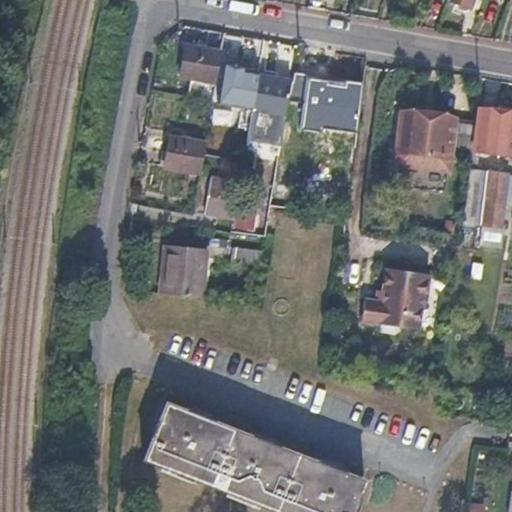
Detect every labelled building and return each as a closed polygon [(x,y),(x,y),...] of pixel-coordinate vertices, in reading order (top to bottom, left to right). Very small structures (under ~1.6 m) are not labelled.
[(446,0),(457,5),(468,9),(471,0),(446,0)] [(184,48),(179,75),(215,82),(220,54),(200,50),(184,48)] [(257,79),(241,77),(242,72),(243,67),(225,64),(218,104),(244,108),(251,109),(257,79)] [(286,113),(291,81),(258,75),(257,79),(251,109),(251,111),(250,118),(248,127),(283,133),(286,113)] [(326,87),(291,81),(286,113),(320,119),(326,87)] [(251,111),(251,109),(244,108),(243,116),(250,118),(251,111)] [(511,134),(497,132),(500,112),(478,110),(474,150),(477,150),(511,154),(511,134)] [(450,149),(470,151),(471,149),(474,124),(453,121),(454,119),(400,112),(394,163),(447,170),(450,149)] [(497,132),(511,134),(511,114),(500,112),(497,132)] [(327,136),(323,166),(340,168),(344,138),(327,136)] [(164,167),(199,174),(204,144),(169,138),(164,167)] [(470,151),(468,170),(475,171),(477,150),(474,150),(471,149),(470,151)] [(482,225),(504,228),(505,220),(500,220),(502,201),(506,175),(475,171),(468,170),(462,222),(482,225)] [(511,175),(506,175),(502,201),(511,203),(511,175)] [(202,211),(232,217),(238,183),(208,177),(202,211)] [(501,246),(504,228),(482,225),(480,244),(501,246)] [(163,246),(158,293),(200,298),(205,251),(163,246)] [(230,263),(260,268),(262,253),(233,248),(230,263)] [(383,291),(381,303),(375,302),(364,301),(361,324),(375,326),(377,331),(380,335),(394,336),(398,334),(401,330),(418,332),(421,305),(427,306),(431,276),(386,271),(383,291)] [(375,302),(381,303),(383,291),(376,291),(375,302)] [(166,404),(146,458),(280,511),(350,511),(362,481),(166,404)]
